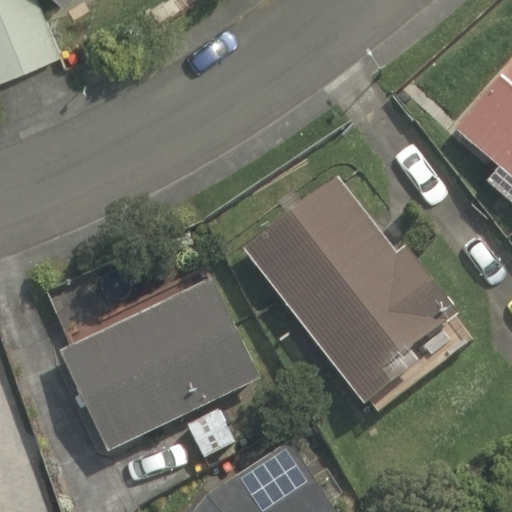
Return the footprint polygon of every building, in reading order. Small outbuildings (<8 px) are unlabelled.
[(39,0),(0,0),(0,78),(61,53),(39,0)] [(106,55),(78,68),(86,84),(113,70),(106,55)] [(511,61),(450,130),(497,169),(486,183),(511,205),(511,61)] [(338,174),(243,245),(363,403),(421,360),(411,347),(460,311),(407,243),(397,251),(338,174)] [(110,452),(260,377),(212,277),(61,352),(110,452)] [(237,442),(219,408),(187,424),(205,458),(237,442)] [(336,511),(291,440),(209,494),(195,511),(336,511)]
